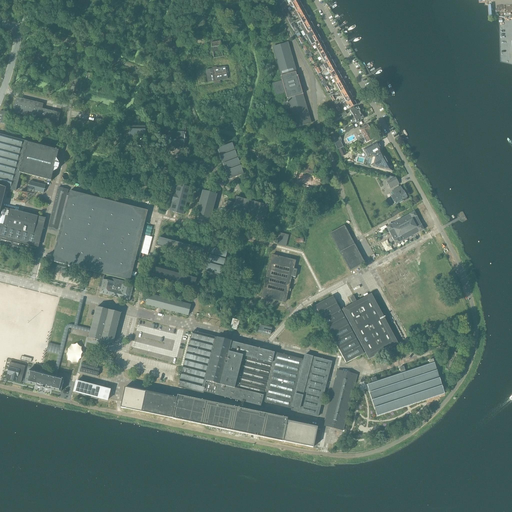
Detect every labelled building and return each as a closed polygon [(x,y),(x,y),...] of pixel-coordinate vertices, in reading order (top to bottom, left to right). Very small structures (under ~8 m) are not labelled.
[(88,0),(78,0),(76,7),(86,10),(88,0)] [(293,6),(295,9),(302,5),(299,1),(290,5),(291,7),(293,6)] [(294,13),(295,15),(304,10),(302,5),(295,9),(296,12),(294,13)] [(298,16),(301,20),(307,16),(304,10),(295,15),(296,17),(298,16)] [(301,20),(303,25),(310,21),(307,16),(301,20)] [(303,25),(306,29),(313,26),(310,21),(303,25)] [(306,29),(308,34),(315,30),(313,26),(306,29)] [(318,35),(315,30),(308,34),(304,37),(305,39),(306,38),(308,41),(318,35)] [(170,38),(171,35),(167,34),(166,35),(163,34),(161,40),(163,41),(162,45),(169,48),(167,52),(176,55),(179,46),(170,43),(172,39),(170,38)] [(318,35),(308,41),(310,46),(321,40),(318,35)] [(321,40),(310,46),(311,48),(315,46),(317,49),(324,46),(321,40)] [(212,52),(221,51),(220,41),(210,43),(212,52)] [(290,108),(296,128),(310,123),(302,94),(303,94),(302,94),(296,73),(295,72),(296,72),(295,72),(287,43),(272,47),(281,76),(280,76),(282,81),(273,84),(276,94),(285,92),(287,99),(288,101),(283,103),(285,109),(290,108)] [(317,53),(318,55),(326,51),(324,46),(317,49),(319,52),(317,53)] [(321,56),(322,59),(329,55),(326,51),(318,55),(319,57),(321,56)] [(322,63),(323,65),(332,60),(329,55),(322,59),(324,62),(322,63)] [(326,66),(328,69),(334,65),(332,60),(323,65),(322,66),(323,68),(324,67),(326,66)] [(326,76),(327,75),(337,70),(334,65),(328,69),(329,71),(327,73),(325,74),(326,76)] [(214,84),(220,83),(220,80),(227,79),(226,76),(228,75),(226,67),(225,67),(216,68),(216,67),(211,68),(212,69),(205,70),(208,82),(213,81),(214,84)] [(331,76),(333,78),(340,75),(337,70),(327,75),(328,77),(329,77),(331,76)] [(332,84),(334,86),(343,81),(340,76),(333,79),(335,82),(332,84)] [(336,91),(339,89),(346,85),(343,81),(334,86),(336,91)] [(339,93),(340,95),(348,90),(346,85),(339,89),(340,92),(339,93)] [(342,96),(344,99),(351,95),(348,90),(340,95),(341,97),(342,96)] [(344,103),(345,105),(353,100),(351,95),(344,99),(346,102),(344,103)] [(43,104),(16,98),(12,112),(58,123),(60,113),(42,109),(43,104)] [(353,100),(345,105),(343,106),(344,108),(346,107),(348,106),(349,109),(356,105),(353,100)] [(349,110),(353,117),(360,113),(359,111),(359,110),(357,107),(354,109),(353,107),(349,110)] [(360,113),(353,117),(351,118),(353,122),(355,120),(357,124),(361,122),(360,120),(364,118),(362,115),(361,115),(360,113)] [(95,123),(77,120),(76,123),(101,127),(102,120),(96,119),(95,123)] [(362,135),(364,138),(367,136),(366,133),(369,131),(370,130),(367,125),(359,130),(361,133),(359,135),(360,137),(362,135)] [(145,126),(126,126),(126,138),(145,138),(145,126)] [(184,129),(168,129),(168,149),(184,149),(184,140),(186,141),(186,138),(184,138),(184,129)] [(367,136),(364,138),(361,140),(362,142),(365,140),(367,143),(374,139),(369,131),(366,133),(367,136)] [(27,142),(0,135),(0,186),(6,188),(15,190),(16,188),(18,181),(19,181),(18,185),(23,186),(26,177),(21,176),(20,179),(18,179),(20,173),(19,173),(27,142)] [(339,136),(333,140),(338,150),(343,147),(341,142),(341,140),(339,136)] [(31,143),(28,143),(28,142),(27,142),(19,173),(20,173),(23,174),(24,174),(27,175),(28,175),(31,176),(32,176),(34,177),(36,177),(38,178),(39,178),(40,178),(42,179),(43,179),(46,180),(47,180),(50,181),(51,181),(51,180),(52,177),(52,176),(53,173),(53,172),(57,169),(58,169),(59,165),(59,164),(56,160),(57,159),(56,159),(57,156),(58,156),(58,155),(58,154),(58,151),(59,152),(59,150),(58,150),(55,150),(55,149),(54,149),(51,149),(51,148),(50,148),(47,148),(47,147),(46,147),(44,147),(44,146),(42,146),(40,146),(40,145),(38,145),(36,145),(36,144),(34,144),(32,144),(32,143),(31,143)] [(367,158),(368,158),(373,159),(372,165),(370,164),(370,166),(372,166),(372,167),(392,172),(380,150),(381,149),(377,142),(363,150),(367,158)] [(232,143),(217,149),(229,179),(243,174),(232,143)] [(315,163),(306,161),(304,170),(312,172),(315,163)] [(395,178),(388,183),(391,189),(399,184),(395,178)] [(45,185),(30,181),(28,189),(43,193),(45,185)] [(135,191),(135,192),(146,195),(150,195),(152,186),(134,182),(132,190),(135,191)] [(172,203),(170,211),(170,212),(170,211),(182,215),(183,215),(183,214),(190,189),(190,188),(189,188),(177,185),(176,185),(177,185),(175,193),(174,193),(172,203)] [(141,236),(148,211),(70,191),(69,194),(67,194),(68,190),(59,187),(58,187),(48,227),(58,229),(66,196),(68,196),(52,261),(87,270),(85,278),(82,291),(82,292),(81,294),(84,295),(85,292),(88,279),(89,279),(91,271),(102,274),(99,287),(101,287),(100,293),(109,295),(109,296),(110,296),(119,298),(129,300),(129,301),(129,300),(132,288),(133,287),(132,287),(124,285),(125,282),(112,279),(111,282),(103,280),(105,275),(130,281),(135,261),(138,262),(145,237),(141,236)] [(406,198),(406,197),(403,192),(400,187),(392,192),(394,196),(391,197),(393,201),(391,202),(393,205),(395,204),(403,199),(404,201),(407,200),(406,198)] [(23,213),(27,193),(15,190),(6,188),(1,207),(23,213)] [(208,225),(209,221),(210,221),(210,217),(211,217),(212,213),(212,212),(213,209),(213,208),(214,204),(215,200),(215,199),(216,196),(216,195),(212,194),(211,194),(208,193),(207,192),(207,193),(203,191),(202,191),(202,192),(201,196),(200,200),(200,201),(199,204),(199,205),(197,205),(196,208),(198,208),(198,209),(197,213),(197,214),(196,217),(195,218),(196,218),(195,222),(194,222),(195,222),(199,223),(199,224),(199,223),(203,224),(203,225),(204,225),(208,226),(208,225)] [(260,203),(236,197),(234,203),(228,202),(226,208),(232,210),(231,216),(262,225),(268,205),(266,205),(267,203),(261,202),(260,203)] [(0,246),(36,255),(45,218),(23,213),(1,207),(0,211),(0,246)] [(391,224),(386,226),(389,232),(389,231),(393,240),(396,245),(401,242),(419,232),(424,229),(421,224),(421,225),(417,216),(414,211),(409,214),(391,224)] [(344,226),(330,233),(350,271),(364,263),(344,226)] [(286,246),(288,235),(280,233),(278,241),(275,241),(274,243),(277,244),(285,246),(286,246)] [(204,249),(159,237),(157,246),(202,258),(204,249)] [(227,252),(212,248),(205,272),(221,276),(227,252)] [(269,258),(266,270),(265,273),(265,275),(264,279),(263,282),(262,285),(264,285),(262,297),(285,302),(288,291),(290,291),(291,289),(288,288),(291,278),(295,279),(297,270),(293,269),(295,261),(270,255),(269,258)] [(197,278),(151,266),(149,275),(194,287),(197,278)] [(188,315),(189,313),(189,312),(190,309),(190,308),(190,306),(191,305),(190,305),(180,302),(177,301),(176,301),(170,300),(169,299),(169,300),(163,298),(160,297),(159,297),(150,295),(149,294),(148,295),(149,295),(148,297),(148,298),(147,301),(147,302),(146,304),(146,305),(147,305),(156,307),(156,308),(157,308),(160,308),(160,309),(166,310),(167,310),(173,312),(174,312),(177,313),(187,315),(188,316),(188,315)] [(371,294),(357,301),(353,295),(349,298),(353,304),(342,310),(344,313),(365,353),(369,359),(398,343),(371,294)] [(333,296),(315,306),(327,329),(326,330),(328,334),(330,333),(346,363),(365,353),(344,313),(342,314),(333,296)] [(112,343),(113,344),(113,343),(114,339),(115,335),(118,323),(118,322),(119,319),(119,318),(120,315),(120,314),(119,313),(115,312),(113,312),(108,311),(107,310),(103,309),(102,309),(97,308),(96,307),(96,309),(95,312),(95,313),(94,316),(94,317),(91,328),(91,329),(90,332),(89,337),(89,336),(88,338),(89,338),(94,339),(95,339),(100,340),(100,341),(101,341),(106,342),(107,342),(112,343)] [(272,328),(260,325),(258,332),(270,335),(272,328)] [(193,331),(179,388),(203,393),(203,392),(216,338),(217,337),(193,331)] [(232,342),(216,338),(203,392),(219,396),(232,342)] [(70,357),(82,358),(83,342),(80,342),(80,340),(71,340),(70,357)] [(274,352),(232,342),(219,396),(261,406),(262,402),(274,352)] [(274,352),(262,402),(291,409),(303,359),(274,352)] [(452,353),(447,365),(452,367),(457,354),(454,352),(454,353),(452,353)] [(332,362),(305,355),(303,359),(291,409),(291,411),(318,417),(332,362)] [(431,360),(429,360),(430,364),(406,372),(404,366),(401,367),(399,368),(401,374),(377,382),(376,377),(373,378),(371,379),(373,383),(367,385),(377,416),(386,413),(409,405),(444,393),(435,365),(433,359),(431,360)] [(97,376),(99,369),(97,368),(98,364),(90,362),(89,367),(82,365),(80,372),(97,376)] [(7,374),(6,379),(11,380),(16,381),(21,382),(25,366),(19,365),(14,364),(10,363),(9,368),(8,374),(7,374)] [(26,383),(36,386),(37,387),(41,388),(44,389),(44,388),(49,390),(49,389),(59,392),(60,392),(60,391),(63,380),(63,379),(56,377),(53,376),(39,373),(29,370),(28,371),(29,371),(27,376),(27,377),(26,383),(25,383),(26,384),(26,383)] [(337,370),(324,425),(343,430),(357,375),(337,370)] [(107,400),(110,390),(76,381),(75,384),(76,384),(74,392),(107,400)] [(173,418),(172,419),(282,441),(313,447),(314,444),(314,445),(317,427),(303,424),(304,422),(178,396),(177,398),(125,387),(120,407),(173,418)] [(363,442),(366,431),(347,427),(344,437),(363,442)]
